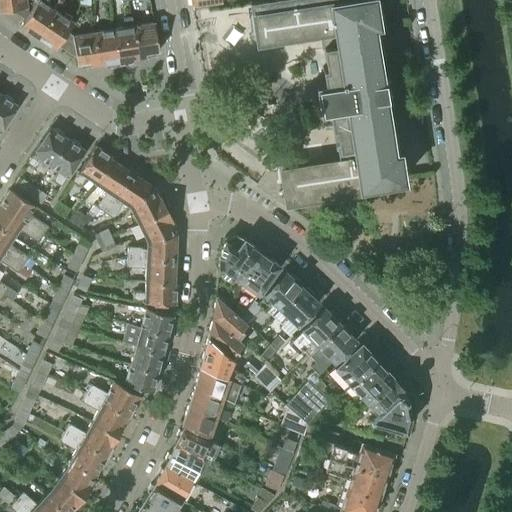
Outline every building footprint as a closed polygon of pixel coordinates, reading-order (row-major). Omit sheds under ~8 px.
[(24,0),(0,0),(0,9),(25,6),(24,0)] [(40,0),(35,0),(19,25),(36,36),(55,10),(40,0)] [(249,0),(252,16),(256,41),(320,30),(323,51),(325,66),(321,66),(324,82),(315,83),(320,110),(328,109),(331,124),(334,124),(339,153),(340,159),(294,166),(292,155),(291,155),(263,159),(265,176),(260,177),(256,184),(279,200),(285,203),(360,192),(359,186),(402,178),(397,149),(391,150),(383,96),(385,96),(382,77),(380,78),(371,23),(377,23),(373,0),(249,0)] [(55,10),(36,36),(53,48),(55,44),(74,57),(70,35),(65,31),(71,21),(55,10)] [(123,26),(111,28),(117,64),(130,62),(130,58),(137,57),(131,25),(130,16),(121,17),(123,26)] [(152,21),(131,25),(137,57),(153,54),(157,50),(152,21)] [(111,28),(91,31),(96,64),(103,62),(104,66),(117,64),(111,28)] [(91,31),(70,35),(74,57),(75,63),(80,66),(96,64),(91,31)] [(0,93),(0,128),(16,104),(13,102),(11,98),(5,94),(1,95),(0,93)] [(39,157),(49,164),(66,138),(64,137),(62,133),(56,129),(52,129),(49,127),(26,162),(33,167),(39,157)] [(66,138),(49,164),(58,169),(52,179),(60,184),(82,149),(80,147),(78,144),(72,139),(68,139),(66,138)] [(94,145),(71,179),(79,185),(85,176),(94,182),(93,182),(94,183),(110,158),(109,157),(110,155),(94,145)] [(110,158),(94,183),(106,191),(101,198),(95,206),(97,207),(103,211),(129,171),(110,158)] [(129,171),(103,211),(109,215),(112,217),(118,208),(122,201),(127,205),(149,184),(129,171)] [(16,188),(28,195),(34,185),(23,178),(16,188)] [(149,184),(127,205),(136,222),(164,207),(157,193),(155,194),(151,185),(149,184)] [(46,193),(34,185),(28,195),(39,203),(46,193)] [(8,189),(0,200),(0,206),(41,233),(46,226),(27,213),(32,205),(8,189)] [(51,209),(63,217),(69,209),(57,201),(51,209)] [(0,206),(0,228),(11,236),(17,228),(36,241),(41,233),(0,206)] [(164,207),(136,222),(145,240),(174,235),(174,232),(170,223),(172,222),(164,207)] [(0,228),(0,250),(20,264),(26,256),(6,244),(11,236),(0,228)] [(93,233),(97,242),(110,237),(106,228),(93,233)] [(232,275),(238,279),(259,250),(260,249),(242,237),(231,232),(223,239),(218,252),(217,270),(229,278),(232,275)] [(126,249),(125,256),(173,258),(174,235),(145,240),(145,248),(138,246),(126,245),(126,249)] [(110,237),(97,242),(101,251),(114,245),(110,237)] [(78,241),(73,252),(82,256),(87,245),(78,241)] [(0,250),(0,260),(16,271),(20,264),(0,250)] [(259,250),(238,279),(257,293),(278,263),(259,250)] [(73,252),(66,266),(75,271),(82,256),(73,252)] [(125,263),(125,266),(144,266),(143,280),(172,281),(173,258),(125,256),(125,263)] [(252,300),(246,309),(244,312),(239,317),(244,322),(245,323),(260,307),(263,309),(271,300),(279,307),(300,284),(298,283),(298,279),(291,274),(288,274),(283,269),(262,292),(264,294),(256,303),(252,300)] [(74,285),(85,291),(91,278),(81,272),(74,285)] [(63,273),(56,288),(65,293),(72,278),(63,273)] [(132,291),(132,300),(173,302),(174,283),(172,282),(172,281),(143,280),(143,292),(132,291)] [(0,293),(0,294),(1,293),(11,299),(16,293),(0,282),(0,293)] [(300,284),(279,307),(288,315),(280,324),(287,331),(295,322),(297,323),(317,300),(312,295),(312,292),(305,286),(302,286),(300,284)] [(56,288),(51,299),(60,303),(65,293),(56,288)] [(71,293),(65,307),(76,312),(82,298),(71,293)] [(214,294),(211,317),(236,338),(236,337),(241,331),(239,328),(244,322),(239,317),(234,312),(214,294)] [(293,336),(288,342),(297,352),(302,347),(307,352),(316,344),(339,321),(336,319),(336,317),(330,310),(327,310),(322,304),(300,326),(301,328),(293,336)] [(239,317),(246,309),(240,305),(234,312),(239,317)] [(47,307),(42,318),(51,322),(56,311),(47,307)] [(65,307),(58,320),(69,325),(76,312),(65,307)] [(144,307),(139,327),(166,334),(171,315),(144,307)] [(211,317),(206,335),(232,359),(237,352),(234,349),(240,342),(236,337),(236,338),(211,317)] [(42,318),(35,333),(44,337),(51,322),(42,318)] [(58,320),(52,334),(63,339),(69,325),(58,320)] [(316,344),(307,352),(315,360),(310,365),(315,370),(317,372),(322,367),(330,359),(332,361),(355,338),(350,332),(350,330),(343,324),(340,323),(339,321),(316,344)] [(122,341),(134,345),(161,353),(166,334),(139,327),(127,323),(122,341)] [(52,334),(46,347),(57,352),(62,341),(63,339),(52,334)] [(206,335),(198,364),(227,378),(227,379),(238,383),(242,375),(228,368),(232,359),(206,335)] [(32,340),(25,355),(34,359),(41,344),(32,340)] [(333,366),(350,383),(376,358),(360,340),(333,366)] [(134,345),(129,364),(156,371),(161,353),(134,345)] [(25,355),(20,365),(29,370),(34,359),(25,355)] [(41,358),(35,371),(45,376),(52,363),(41,358)] [(350,383),(366,400),(392,375),(376,358),(350,383)] [(156,371),(129,364),(124,383),(150,390),(156,371)] [(198,364),(193,384),(221,397),(233,402),(238,383),(227,379),(227,378),(198,364)] [(35,371),(28,385),(39,390),(45,376),(35,371)] [(16,373),(9,388),(18,392),(25,378),(16,373)] [(392,375),(366,400),(345,420),(344,423),(402,440),(409,413),(405,396),(407,394),(401,388),(403,387),(401,384),(401,380),(398,377),(394,377),(392,375)] [(308,378),(297,390),(318,409),(329,397),(321,391),(314,384),(308,378)] [(319,379),(314,384),(321,391),(326,386),(319,379)] [(90,384),(85,393),(127,415),(138,395),(112,381),(106,393),(90,384)] [(193,384),(186,403),(215,416),(215,417),(225,420),(228,411),(218,408),(221,397),(193,384)] [(297,390),(286,402),(307,421),(318,409),(297,390)] [(24,393),(18,407),(28,413),(35,398),(24,393)] [(96,410),(90,421),(116,435),(127,415),(85,393),(80,401),(96,410)] [(215,416),(186,403),(180,422),(209,435),(215,417),(215,416)] [(18,407),(11,422),(22,427),(28,413),(18,407)] [(68,423),(63,432),(105,455),(116,435),(90,421),(84,432),(68,423)] [(8,425),(0,430),(0,440),(2,444),(15,435),(8,425)] [(176,436),(172,444),(201,458),(210,463),(219,445),(209,440),(181,427),(180,429),(177,428),(174,435),(176,436)] [(75,449),(68,461),(94,475),(105,455),(63,432),(58,441),(75,449)] [(332,442),(328,454),(385,473),(388,464),(392,459),(392,453),(392,451),(356,439),(353,448),(332,441),(332,442)] [(166,451),(162,458),(165,459),(164,461),(163,463),(191,478),(192,476),(201,458),(172,444),(168,452),(166,451)] [(328,454),(324,467),(345,474),(342,483),(377,495),(377,494),(382,489),(381,483),(385,473),(328,454)] [(66,465),(57,477),(82,496),(91,484),(90,482),(94,475),(68,461),(66,465)] [(158,474),(154,482),(180,498),(190,480),(191,478),(163,463),(162,465),(161,467),(159,465),(155,472),(158,474)] [(50,486),(44,493),(64,511),(66,511),(71,507),(73,508),(82,496),(57,477),(50,486)] [(148,491),(143,498),(164,511),(182,511),(175,507),(180,498),(154,482),(152,484),(150,483),(145,489),(148,491)] [(342,483),(334,505),(354,511),(371,511),(377,495),(342,483)] [(22,490),(15,498),(30,511),(64,511),(44,493),(35,503),(22,490)] [(15,511),(30,511),(15,498),(8,505),(15,511)] [(136,504),(130,511),(164,511),(143,498),(138,505),(136,504)]
